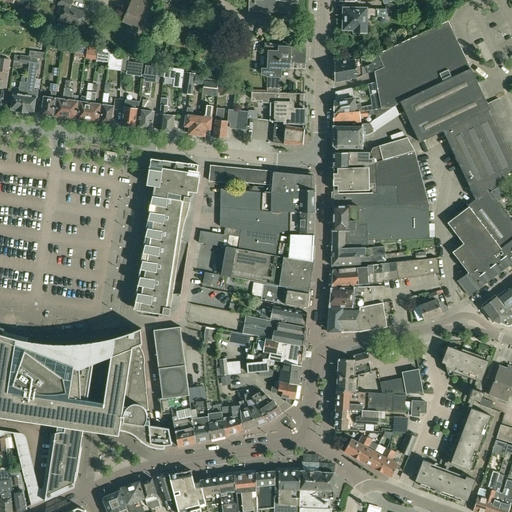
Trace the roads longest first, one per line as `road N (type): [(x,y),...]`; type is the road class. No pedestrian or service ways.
road 1 (residential): [(97,307),(186,322),(206,151)]
road 2 (residential): [(85,491),(156,464),(305,435)]
road 3 (residential): [(321,351),(314,335),(317,150)]
road 4 (residential): [(54,175),(112,184),(97,307)]
road 5 (residential): [(400,493),(437,391),(424,329)]
road 6 (tertiary): [(317,150),(322,0)]
road 7 (tertiary): [(206,151),(61,133)]
road 8 (unknown): [(464,311),(446,278),(440,172)]
